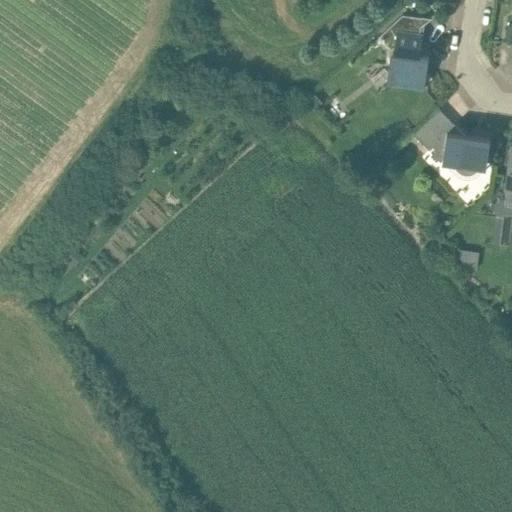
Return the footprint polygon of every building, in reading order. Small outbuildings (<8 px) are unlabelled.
[(423,33),(420,33),(421,25),(431,18),(402,14),(379,36),(391,49),(394,50),(394,51),(391,51),(387,83),(424,88),(425,83),(432,77),(427,70),(429,56),(420,55),(423,33)] [(308,100),(307,101),(314,109),(316,108),(322,102),(315,94),(308,100)] [(490,137),(464,133),(440,108),(414,133),(430,149),(433,146),(443,156),(442,164),(486,170),(490,137)] [(160,133),(155,138),(163,144),(167,138),(160,133)] [(74,249),(67,258),(75,264),(82,256),(74,249)]
